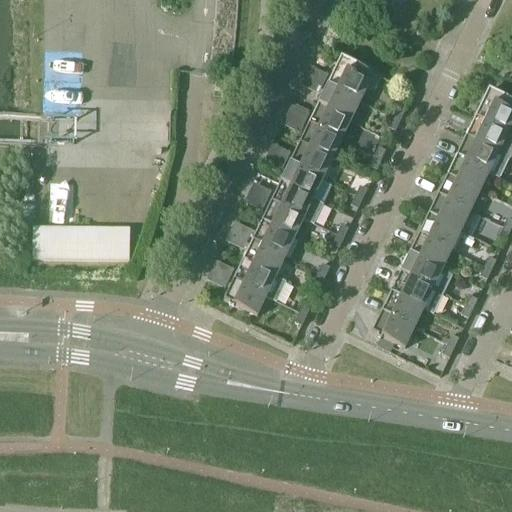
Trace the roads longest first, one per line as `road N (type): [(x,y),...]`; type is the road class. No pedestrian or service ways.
road 1 (residential): [(301,398),(487,0)]
road 2 (residential): [(143,348),(311,0)]
road 3 (tertiary): [(453,423),(301,398)]
road 4 (residential): [(453,423),(511,287)]
road 5 (tertiary): [(143,348),(80,330),(0,329)]
road 6 (tertiary): [(0,347),(132,370)]
road 7 (tertiary): [(132,370),(260,390)]
road 8 (tertiary): [(260,390),(143,348)]
